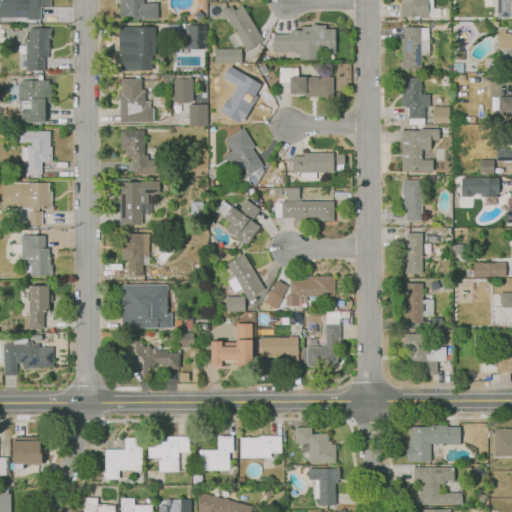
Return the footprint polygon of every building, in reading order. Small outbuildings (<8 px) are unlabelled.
[(41,19),(27,19),(26,17),(0,17),(0,0),(51,0),(51,6),(41,6),(41,19)] [(158,19),(133,19),(133,15),(126,15),(126,16),(119,16),(119,0),(144,0),(144,2),(158,2),(158,19)] [(419,17),(416,17),(416,15),(401,15),(401,0),(433,0),(433,8),(440,7),(440,16),(419,16),(419,17)] [(511,17),(509,17),(496,17),(496,0),(511,0),(511,17)] [(247,49),(243,43),(235,48),(228,36),(236,31),(229,20),(228,21),(226,18),(227,17),(222,10),(227,6),(228,8),(232,6),(235,10),(242,5),(263,39),(261,40),(261,41),(247,49)] [(199,21),(193,15),(199,9),(204,16),(199,21)] [(317,59),(300,59),(300,53),(295,53),(295,51),(274,51),(274,34),(288,34),(288,32),(292,32),(292,29),(302,30),(302,26),(312,26),(312,24),(318,24),(318,25),(326,25),(326,28),(335,28),(335,53),(324,53),(324,50),(317,50),(317,59)] [(205,48),(185,48),(185,32),(187,32),(187,25),(205,25),(205,48)] [(402,67),(401,38),(405,38),(405,27),(421,26),(421,27),(428,27),(428,39),(429,39),(430,54),(421,55),(421,66),(402,67)] [(44,70),(26,70),(26,39),(30,39),(29,28),(50,28),(50,30),(51,30),(51,36),(51,39),(49,39),(49,45),(50,45),(50,46),(50,47),(51,48),(50,48),(50,49),(48,50),(48,58),(43,58),(44,70)] [(141,70),(121,70),(121,55),(119,55),(119,40),(137,39),(137,30),(152,30),(152,41),(144,41),(144,56),(141,56),(141,70)] [(511,48),(497,49),(496,30),(504,30),(504,34),(511,34),(511,48)] [(234,65),(214,64),(215,48),(235,49),(234,65)] [(305,96),(305,94),(290,94),(290,82),(280,82),(280,67),(298,67),(298,76),(306,76),(334,76),(334,96),(305,96)] [(171,86),(168,86),(161,77),(161,74),(171,74),(171,86)] [(183,102),(183,101),(173,102),(173,94),(174,94),(174,78),(177,78),(177,75),(190,74),(191,78),(193,78),(193,101),(190,101),(190,102),(183,102)] [(243,121),(239,118),(239,119),(226,111),(247,75),(261,84),(255,94),(258,96),(251,107),(243,121)] [(409,124),(409,118),(408,118),(408,106),(405,106),(405,105),(402,105),(401,76),(421,76),(422,93),(430,93),(430,106),(425,106),(425,118),(425,124),(409,124)] [(154,121),(120,122),(120,109),(118,109),(118,99),(120,99),(120,93),(121,93),(121,78),(141,78),(141,89),(145,89),(145,90),(147,89),(147,94),(145,94),(145,100),(150,100),(150,107),(152,107),(152,108),(154,108),(154,121)] [(45,121),(19,121),(19,110),(19,100),(18,100),(18,84),(21,84),(21,80),(51,80),(51,102),(45,102),(45,121)] [(511,111),(499,111),(498,96),(511,95),(511,111)] [(207,125),(189,125),(189,104),(207,104),(207,125)] [(449,121),(432,121),(432,106),(449,105),(449,121)] [(255,185),(248,175),(239,181),(232,170),(223,175),(214,166),(226,158),(224,156),(232,150),(225,140),(243,128),(255,145),(252,148),(264,165),(262,167),(264,170),(255,185)] [(433,170),(402,170),(402,129),(419,129),(419,128),(439,128),(439,139),(431,139),(431,148),(429,148),(429,157),(422,158),(422,159),(433,159),(433,170)] [(42,173),(28,174),(28,160),(22,160),(22,147),(28,147),(28,144),(31,144),(31,142),(18,142),(18,131),(50,130),(50,145),(52,145),(52,161),(42,161),(42,173)] [(162,174),(134,174),(134,158),(127,158),(127,151),(120,151),(120,130),(144,130),(144,154),(148,154),(148,159),(162,159),(162,174)] [(511,160),(497,160),(497,148),(511,148),(511,160)] [(316,179),(301,179),(301,172),(293,172),(293,167),(289,167),(289,162),(293,162),(293,155),(304,155),(304,152),(333,152),(333,172),(316,172),(316,179)] [(480,173),(480,159),(493,159),(493,172),(480,173)] [(496,176),(452,175),(451,194),(496,195),(496,176)] [(406,221),(405,209),(402,209),(402,180),(421,180),(422,220),(406,221)] [(142,224),(120,224),(120,191),(121,191),(121,181),(141,181),(160,181),(160,193),(148,193),(148,203),(152,203),(152,216),(142,216),(142,224)] [(42,225),(28,225),(28,208),(2,208),(2,182),(28,182),(29,182),(49,182),(49,192),(52,192),(52,207),(38,207),(38,211),(42,211),(42,225)] [(294,220),(294,216),(281,217),(281,216),(274,216),(274,202),(281,202),(281,200),(287,200),(287,191),(282,191),(283,194),(275,194),(275,187),(282,187),(300,187),(300,200),(333,200),(333,220),(294,220)] [(246,244),(225,228),(230,222),(223,217),(223,216),(215,210),(222,200),(231,206),(232,205),(238,210),(247,199),(260,209),(252,220),(260,226),(246,244)] [(191,219),(190,202),(203,201),(203,219),(191,219)] [(142,274),(128,274),(128,257),(121,257),(121,249),(118,249),(118,232),(149,232),(149,264),(142,264),(142,274)] [(422,273),(403,273),(403,244),(406,244),(406,232),(422,232),(422,273)] [(51,259),(51,264),(52,264),(52,270),(53,275),(31,275),(31,265),(27,265),(27,259),(21,259),(21,234),(31,234),(31,235),(45,235),(45,248),(49,248),(49,254),(50,254),(51,255),(52,256),(52,258),(51,258),(51,259)] [(454,254),(454,244),(463,244),(463,253),(454,254)] [(247,297),(242,288),(234,292),(228,280),(234,276),(226,263),(243,253),(264,287),(247,297)] [(474,276),(473,262),(506,261),(506,275),(474,276)] [(286,305),(286,294),(290,294),(290,279),(308,279),(308,276),(334,275),(335,295),(299,296),(299,305),(286,305)] [(275,308),(264,301),(270,290),(271,290),(277,279),(288,285),(275,308)] [(423,322),(402,322),(402,298),(403,298),(403,281),(422,282),(422,298),(434,298),(433,316),(423,316),(423,322)] [(166,284),(168,286),(168,289),(167,290),(167,312),(172,312),(172,327),(122,327),(122,312),(123,312),(123,307),(122,307),(122,298),(123,298),(123,285),(166,284)] [(44,328),(30,328),(29,311),(29,285),(48,285),(49,311),(43,311),(44,328)] [(511,307),(500,307),(500,292),(511,292),(511,307)] [(245,310),(226,310),(226,296),(245,296),(245,310)] [(338,362),(336,362),(337,366),(307,366),(307,362),(302,362),(302,347),(307,347),(307,346),(308,346),(307,338),(316,338),(317,346),(322,346),(322,344),(325,344),(325,324),(326,324),(326,310),(349,310),(349,317),(341,317),(342,321),(339,321),(339,324),(340,324),(340,344),(338,344),(338,362)] [(184,329),(184,317),(192,317),(193,329),(184,329)] [(429,328),(429,317),(442,317),(443,328),(429,328)] [(211,364),(211,340),(222,340),(222,346),(236,346),(236,323),(252,323),(253,364),(238,364),(238,359),(222,360),(222,364),(211,364)] [(180,347),(179,332),(193,332),(193,346),(180,347)] [(437,375),(419,375),(419,367),(408,367),(408,354),(403,354),(403,333),(423,333),(423,346),(436,346),(437,375)] [(16,375),(3,375),(4,343),(14,344),(14,336),(26,336),(26,341),(32,341),(32,344),(38,344),(38,347),(53,347),(53,366),(38,366),(38,368),(22,368),(22,365),(22,362),(16,362),(16,375)] [(285,363),(285,356),(261,356),(261,337),(288,336),(298,336),(298,355),(296,355),(296,363),(285,363)] [(156,362),(143,375),(121,353),(136,337),(146,347),(148,344),(153,348),(155,346),(159,351),(168,351),(168,353),(179,353),(179,368),(163,368),(163,362),(156,362)] [(511,371),(496,372),(496,357),(511,357),(511,371)] [(431,460),(406,460),(406,443),(407,443),(407,440),(410,440),(410,426),(431,426),(431,425),(447,425),(447,426),(460,426),(460,444),(446,444),(446,443),(430,443),(431,460)] [(335,462),(309,462),(309,451),(299,452),(299,443),(295,443),(295,427),(311,427),(311,433),(328,433),(328,441),(331,441),(331,444),(335,444),(335,462)] [(511,455),(495,455),(494,428),(511,428),(511,455)] [(178,471),(178,470),(159,471),(159,460),(162,460),(162,457),(149,457),(148,437),(166,437),(166,436),(189,435),(189,451),(186,451),(186,463),(185,463),(185,471),(178,471)] [(229,469),(199,469),(199,449),(218,449),(218,435),(233,435),(233,451),(229,451),(229,469)] [(271,457),(241,457),(241,437),(259,437),(259,435),(281,435),(281,452),(271,452),(271,457)] [(13,463),(13,436),(41,436),(42,463),(13,463)] [(125,448),(125,437),(141,437),(142,464),(141,464),(141,470),(133,470),(133,469),(119,469),(119,478),(105,478),(105,449),(124,449),(125,448)] [(0,474),(0,457),(8,457),(9,474),(0,474)] [(443,483),(439,483),(439,492),(461,492),(461,495),(462,495),(462,503),(418,503),(418,492),(420,492),(420,480),(413,480),(413,467),(454,466),(454,480),(446,480),(443,483)] [(334,504),(318,504),(318,497),(315,497),(314,479),(308,479),(308,468),(339,468),(339,479),(338,479),(338,482),(334,482),(334,504)] [(0,511),(0,488),(8,488),(8,493),(10,493),(10,511),(0,511)] [(203,491),(222,497),(223,497),(252,506),(250,511),(198,511),(198,497),(203,491)] [(483,502),(478,500),(481,492),(486,494),(483,502)] [(114,511),(83,511),(84,497),(98,497),(97,503),(115,504),(114,511)] [(152,511),(120,511),(120,498),(134,498),(134,504),(152,504),(152,511)] [(170,511),(170,498),(190,498),(190,511),(170,511)]
